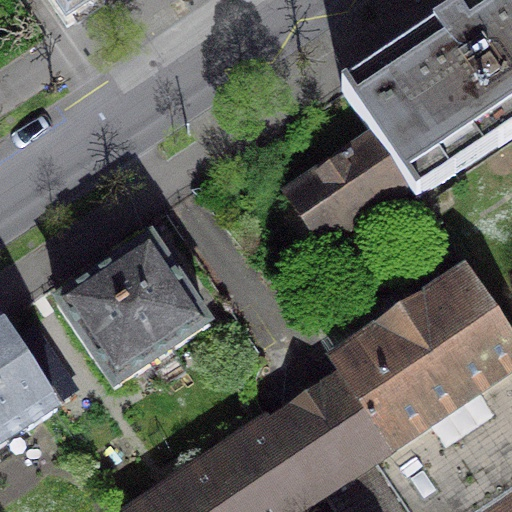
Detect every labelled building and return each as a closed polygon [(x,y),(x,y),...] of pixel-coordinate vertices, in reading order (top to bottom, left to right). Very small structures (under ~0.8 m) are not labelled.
[(48,0),(66,27),(104,0),(48,0)] [(511,0),(478,0),(344,90),(377,137),(410,186),(417,198),(511,135),(511,0)] [(320,246),(410,186),(377,137),(287,198),(320,246)] [(150,244),(57,305),(114,390),(206,329),(150,244)] [(473,511),(511,486),(511,338),(469,275),(334,364),(343,378),(271,426),(266,418),(124,511),(294,511),(321,494),(372,461),(406,511),(473,511)] [(0,326),(0,449),(55,413),(0,326)] [(406,511),(372,461),(321,494),(333,511),(406,511)] [(511,511),(511,486),(473,511),(511,511)]
